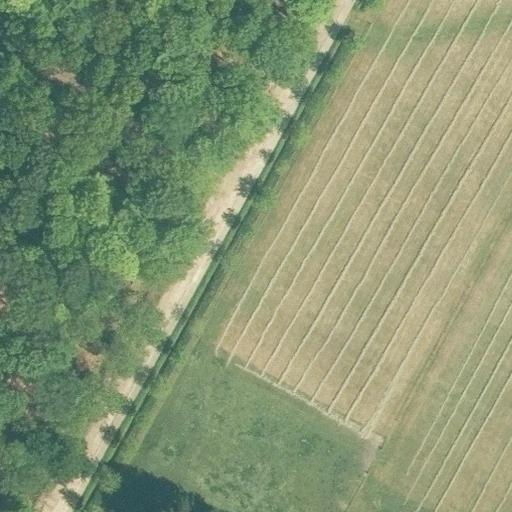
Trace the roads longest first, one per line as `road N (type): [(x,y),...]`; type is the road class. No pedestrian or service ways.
road 1 (track): [(54,511),(332,0)]
road 2 (track): [(0,42),(250,181)]
